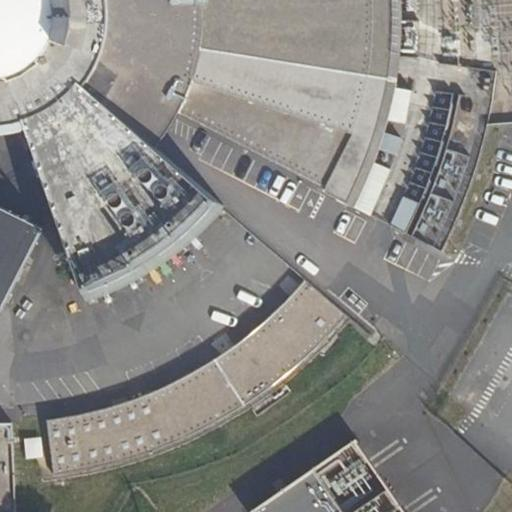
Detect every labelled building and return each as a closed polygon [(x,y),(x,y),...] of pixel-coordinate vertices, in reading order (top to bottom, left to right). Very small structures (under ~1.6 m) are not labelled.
[(511,0),(0,0),(0,122),(11,121),(24,118),(90,301),(112,293),(132,283),(152,271),(171,258),(189,244),(206,229),(223,210),(78,84),(83,75),(162,144),(181,113),(351,202),(443,250),(456,223),(468,194),(478,166),(487,136),(489,124),(511,123),(511,0)] [(49,231),(0,206),(0,307),(10,313),(49,231)] [(45,423),(52,482),(68,481),(88,478),(107,474),(126,469),(141,464),(164,457),(182,450),(196,444),(214,435),(232,425),(245,417),(262,406),(275,397),(287,387),(299,377),(305,371),(320,358),(328,349),(336,341),(344,332),(351,323),(307,282),(298,292),(291,300),(284,307),(274,316),(261,328),(250,337),(223,357),(205,368),(191,376),(175,384),(163,390),(138,400),(122,405),(105,411),(82,416),(59,421),(45,423)] [(0,511),(17,511),(13,428),(0,428),(0,511)] [(400,511),(353,443),(253,511),(400,511)]
